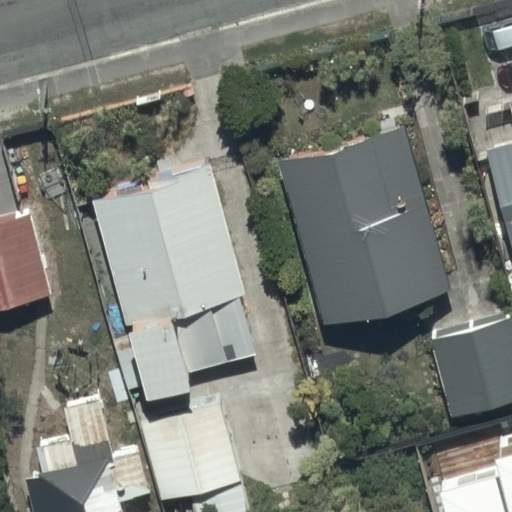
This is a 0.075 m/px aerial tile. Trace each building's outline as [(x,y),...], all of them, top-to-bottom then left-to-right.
[(511,114),(511,126),(482,135),(511,247),(511,98),(508,100),(511,114)] [(402,109),(274,144),(320,314),(448,279),(402,109)] [(51,136),(20,146),(37,204),(69,194),(51,136)] [(204,156),(88,188),(141,381),(257,350),(204,156)] [(27,202),(0,208),(0,301),(49,290),(27,202)] [(511,321),(508,306),(425,328),(446,406),(511,388),(511,321)] [(101,388),(61,395),(68,431),(36,437),(40,463),(25,466),(33,511),(118,511),(115,490),(146,484),(138,442),(112,447),(101,388)] [(214,390),(136,413),(160,493),(188,485),(196,511),(249,511),(250,511),(214,390)] [(499,464),(436,481),(444,511),(511,511),(511,440),(494,446),(499,464)]
